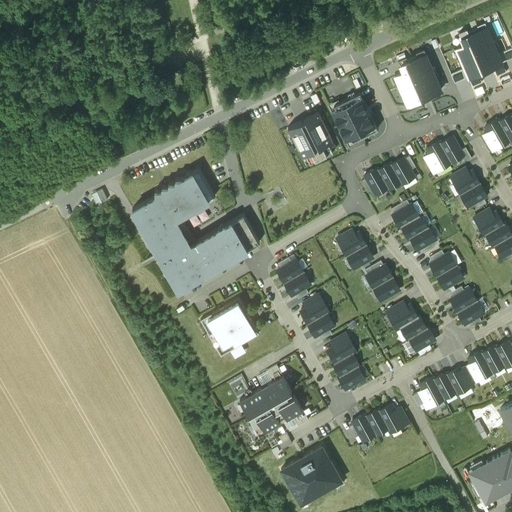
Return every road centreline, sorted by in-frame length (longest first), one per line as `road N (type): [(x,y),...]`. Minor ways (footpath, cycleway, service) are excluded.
road 1 (track): [(234,511),(56,201)]
road 2 (residential): [(395,375),(341,403),(332,398),(259,270),(261,255),(358,200)]
road 3 (residential): [(144,156),(364,48)]
road 4 (track): [(200,40),(114,70),(0,125)]
road 5 (residential): [(459,340),(358,200)]
road 6 (track): [(144,156),(0,227)]
road 7 (residential): [(474,511),(395,375)]
